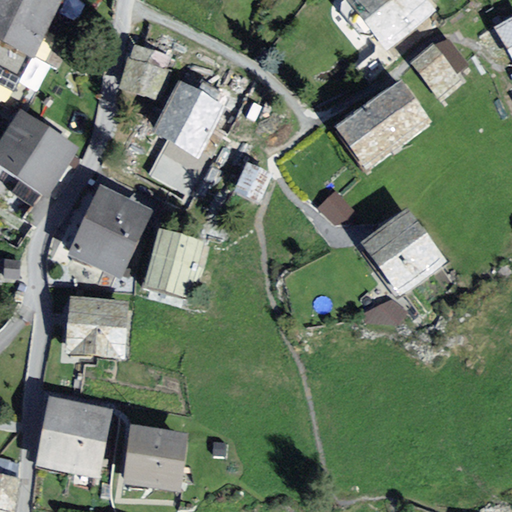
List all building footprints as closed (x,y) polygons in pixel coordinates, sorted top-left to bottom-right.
[(0,0),(0,65),(19,74),(53,0),(0,0)] [(414,0),(343,0),(340,3),(379,52),(426,14),(414,0)] [(511,59),(511,24),(491,37),(507,63),(511,59)] [(449,85),(428,55),(400,74),(421,104),(449,85)] [(166,76),(129,64),(120,94),(157,106),(166,76)] [(392,93),(325,133),(345,166),(413,127),(392,93)] [(207,111),(177,95),(156,136),(185,152),(207,111)] [(68,152),(20,121),(0,152),(0,161),(44,189),(68,152)] [(267,176),(246,166),(235,187),(256,198),(267,176)] [(335,188),(319,205),(342,226),(358,208),(335,188)] [(138,215),(91,197),(68,258),(115,276),(138,215)] [(433,266),(402,218),(356,249),(388,296),(433,266)] [(200,244),(157,234),(144,287),(186,297),(200,244)] [(118,312),(66,310),(64,351),(116,354),(118,312)] [(105,418),(45,407),(33,468),(93,479),(105,418)] [(182,439),(124,432),(118,485),(176,491),(182,439)] [(0,504),(15,508),(22,472),(0,468),(0,504)]
